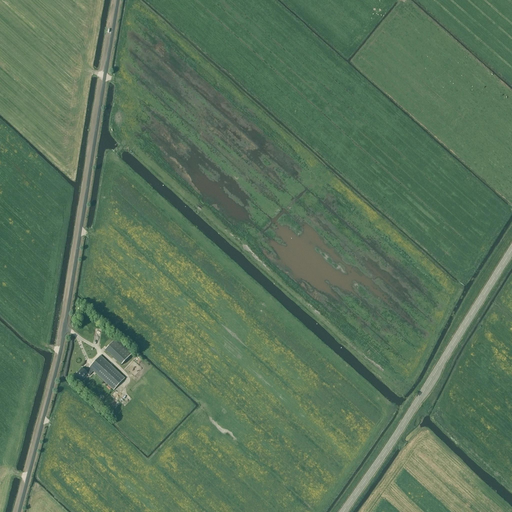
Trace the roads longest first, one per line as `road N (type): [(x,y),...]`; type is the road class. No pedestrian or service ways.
road 1 (unclassified): [(19,511),(59,353),(117,0)]
road 2 (primary): [(344,511),(511,250)]
